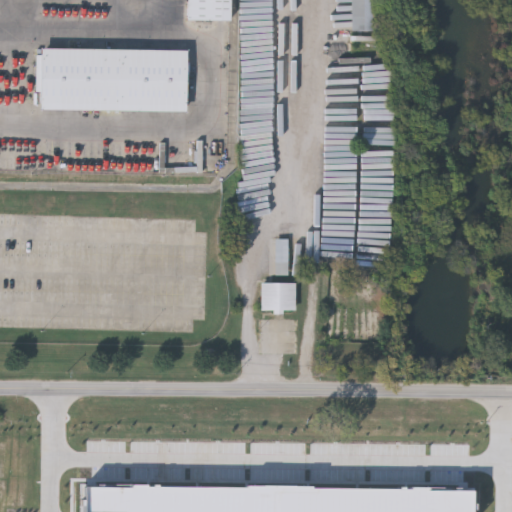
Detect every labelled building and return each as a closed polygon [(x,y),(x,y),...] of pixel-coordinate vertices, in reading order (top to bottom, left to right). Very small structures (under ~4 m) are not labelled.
[(231,0),(231,20),(187,19),(187,0),(231,0)] [(350,0),(350,33),(381,33),(381,0),(350,0)] [(186,110),(41,108),(42,47),(187,48),(186,110)] [(294,313),(294,285),(260,285),(260,313),(294,313)] [(286,511),(287,478),(435,480),(434,511),(286,511)]
